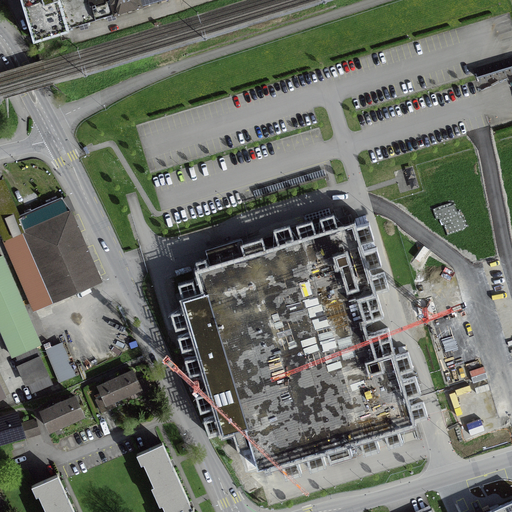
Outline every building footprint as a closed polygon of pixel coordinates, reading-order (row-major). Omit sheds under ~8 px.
[(20,0),(24,10),(34,44),(69,33),(68,28),(163,0),(20,0)] [(412,167),(405,170),(411,190),(418,188),(412,167)] [(66,204),(64,199),(53,204),(52,202),(50,203),(50,205),(18,219),(2,180),(0,181),(0,230),(4,240),(34,309),(54,301),(72,293),(74,298),(85,293),(83,289),(100,281),(66,204)] [(197,271),(204,292),(182,299),(222,432),(233,429),(239,446),(249,443),(257,469),(327,448),(331,458),(348,453),(345,442),(400,426),(401,429),(410,426),(409,423),(412,422),(391,353),(375,358),(368,336),(366,337),(361,320),(363,320),(356,298),(373,293),(352,224),(346,226),(345,221),(338,223),(339,228),(263,251),(260,240),(243,245),(241,239),(227,243),(232,260),(197,271)] [(0,324),(25,314),(0,256),(0,324)] [(2,334),(12,357),(15,356),(35,347),(39,346),(33,333),(28,322),(2,334)] [(31,393),(51,385),(35,347),(15,356),(23,373),(31,393)] [(136,382),(132,372),(123,376),(109,382),(98,387),(102,397),(96,400),(101,413),(109,409),(106,404),(139,389),(141,394),(149,391),(143,379),(136,382)] [(82,414),(75,397),(61,403),(60,402),(58,403),(54,405),(54,406),(41,413),(48,430),(82,414)] [(16,413),(0,418),(0,441),(22,434),(23,438),(39,433),(35,420),(20,425),(16,413)] [(171,464),(162,443),(138,453),(164,511),(193,511),(190,505),(171,464)] [(73,511),(65,494),(57,475),(33,485),(45,511),(73,511)] [(511,511),(511,500),(501,506),(486,511),(511,511)]
